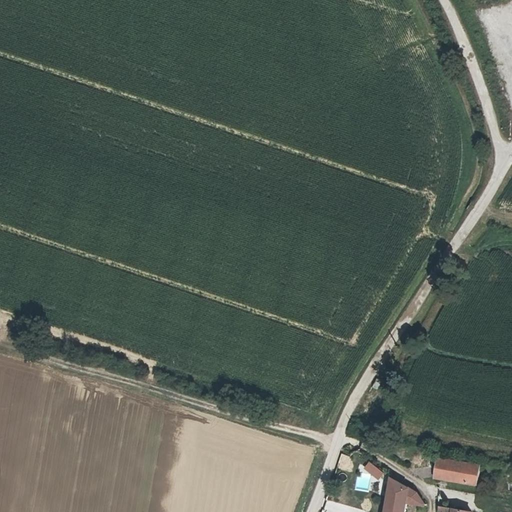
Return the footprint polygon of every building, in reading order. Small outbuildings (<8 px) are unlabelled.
[(376,394),(381,385),(375,382),(370,390),(376,394)] [(406,445),(403,456),(416,459),(419,449),(406,445)] [(438,457),(435,477),(477,487),(481,465),(438,457)] [(378,479),(383,472),(367,461),(362,468),(378,479)] [(419,490),(395,480),(388,511),(407,511),(410,502),(425,504),(419,490)]
